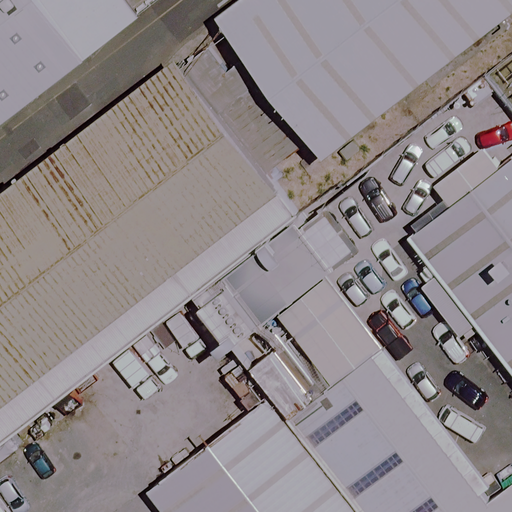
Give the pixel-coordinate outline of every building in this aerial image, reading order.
[(69,0),(0,0),(0,118),(101,40),(69,0)] [(511,0),(237,0),(194,33),(302,170),(511,6),(511,0)] [(0,399),(252,204),(150,73),(0,189),(0,399)] [(511,141),(379,244),(511,413),(511,141)] [(299,213),(169,313),(207,362),(358,246),(328,207),(307,223),(299,213)] [(259,427),(325,511),(511,511),(511,502),(499,486),(470,508),(351,355),(259,427)] [(325,511),(259,427),(238,400),(112,497),(124,511),(325,511)]
